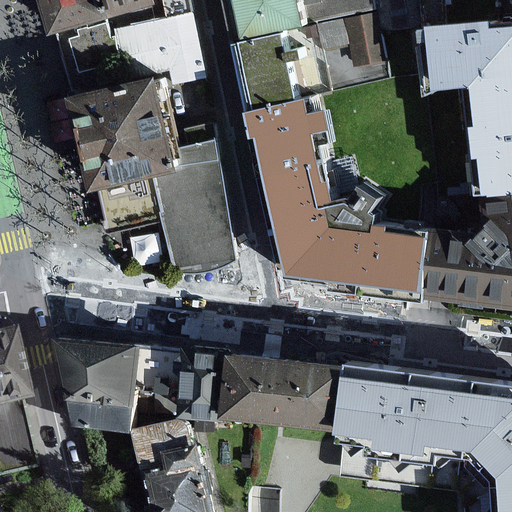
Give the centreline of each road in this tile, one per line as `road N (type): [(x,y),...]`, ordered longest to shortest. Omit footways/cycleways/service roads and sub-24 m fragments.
road 1 (residential): [(277,312),(212,0)]
road 2 (residential): [(277,312),(22,283)]
road 3 (residential): [(511,342),(277,312)]
road 4 (primary): [(76,511),(22,283)]
